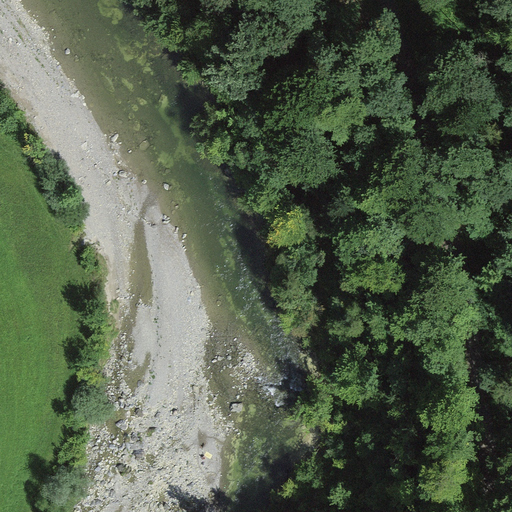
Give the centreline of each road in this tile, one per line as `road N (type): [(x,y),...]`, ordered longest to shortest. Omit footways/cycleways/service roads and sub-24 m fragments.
road 1 (track): [(494,511),(434,172),(375,0)]
road 2 (track): [(27,511),(69,387),(77,341),(72,266),(96,223)]
